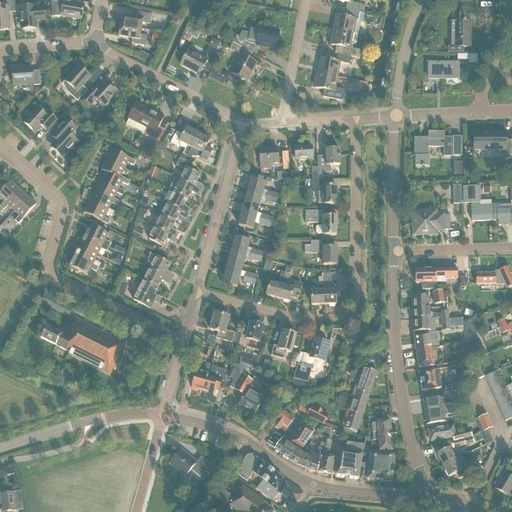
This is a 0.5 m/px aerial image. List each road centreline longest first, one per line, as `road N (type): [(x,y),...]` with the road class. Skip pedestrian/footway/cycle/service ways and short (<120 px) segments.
road 1 (residential): [(198,293),(300,318),(355,317),(353,118)]
road 2 (residential): [(182,345),(47,271),(60,203),(0,143)]
road 3 (tertiary): [(425,498),(397,389),(397,251)]
road 4 (unclassified): [(198,293),(241,124)]
road 5 (residential): [(241,124),(95,43)]
road 6 (tertiary): [(310,483),(225,431),(162,415)]
road 7 (tertiary): [(397,251),(395,117)]
road 8 (residential): [(283,120),(308,0)]
road 9 (tertiary): [(395,117),(422,0)]
